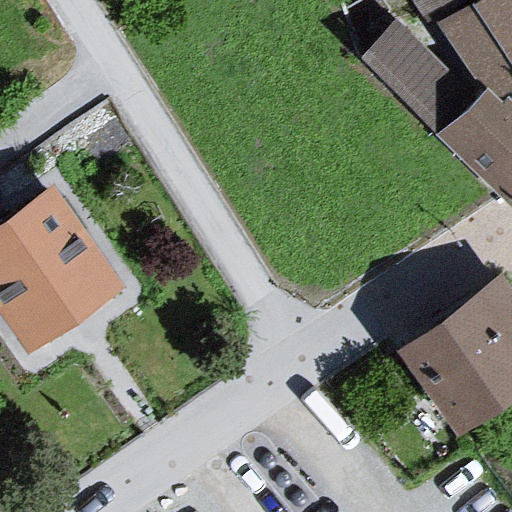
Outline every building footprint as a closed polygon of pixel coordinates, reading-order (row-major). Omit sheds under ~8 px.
[(415,0),(423,10),(437,0),(415,0)] [(511,70),(511,59),(472,0),(447,0),(432,12),(478,76),(490,86),(511,70)] [(511,0),(472,0),(511,59),(511,0)] [(394,15),(357,47),(431,122),(465,86),(394,15)] [(465,86),(431,122),(511,198),(511,93),(503,83),(495,91),(490,86),(478,76),(465,86)] [(45,177),(0,209),(0,313),(24,346),(119,278),(45,177)] [(452,423),(511,379),(511,288),(495,265),(391,339),(452,423)]
